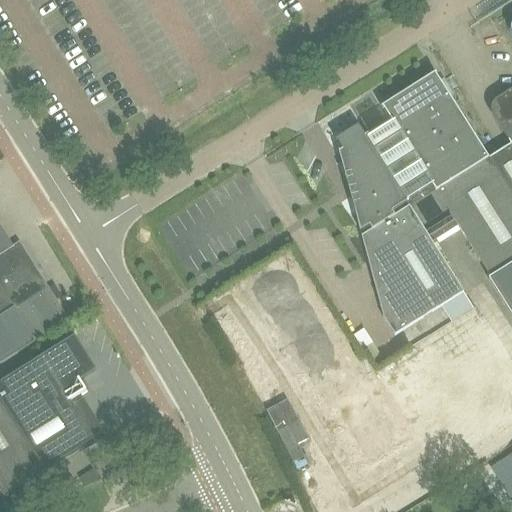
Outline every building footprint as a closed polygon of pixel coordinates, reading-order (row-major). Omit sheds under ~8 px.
[(495,155),(511,181),(511,25),(511,26),(511,28),(511,30),(511,32),(511,33),(511,91),(509,92),(497,100),(494,104),(492,108),(494,117),(511,145),(495,155)] [(431,241),(457,225),(490,278),(511,265),(511,181),(495,155),(488,159),(442,86),(435,74),(382,107),(393,124),(368,140),(407,202),(432,186),(436,192),(448,211),(422,227),(431,241)] [(422,227),(416,217),(407,202),(368,140),(358,126),(336,140),(344,153),(340,156),(361,190),(351,196),(364,217),(372,230),(361,237),(383,318),(395,336),(464,293),(431,241),(422,227)] [(13,247),(0,225),(0,365),(69,321),(20,243),(13,247)] [(237,289),(237,290),(362,487),(413,455),(411,452),(511,389),(511,365),(480,314),(368,384),(288,257),(287,257),(237,289)] [(511,265),(490,278),(489,279),(511,315),(511,265)] [(0,490),(4,497),(45,471),(45,472),(95,440),(71,402),(87,392),(80,381),(97,371),(75,336),(0,383),(0,490)] [(511,511),(511,455),(510,456),(511,459),(511,475),(503,461),(472,480),(492,511),(511,511)]
